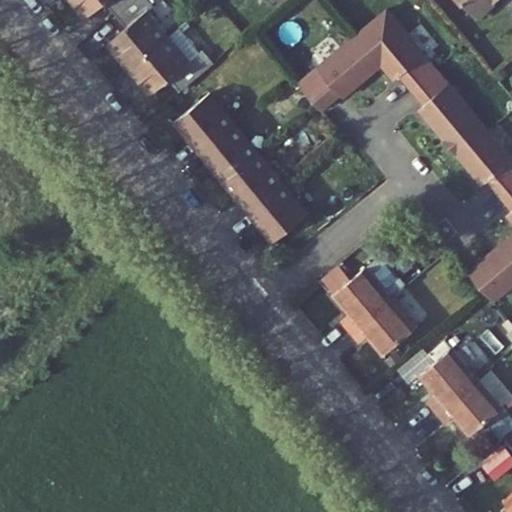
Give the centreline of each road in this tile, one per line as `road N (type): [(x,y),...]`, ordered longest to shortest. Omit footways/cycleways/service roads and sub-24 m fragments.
road 1 (tertiary): [(0,1),(256,308)]
road 2 (tertiary): [(256,308),(426,511)]
road 3 (residential): [(256,308),(412,174)]
